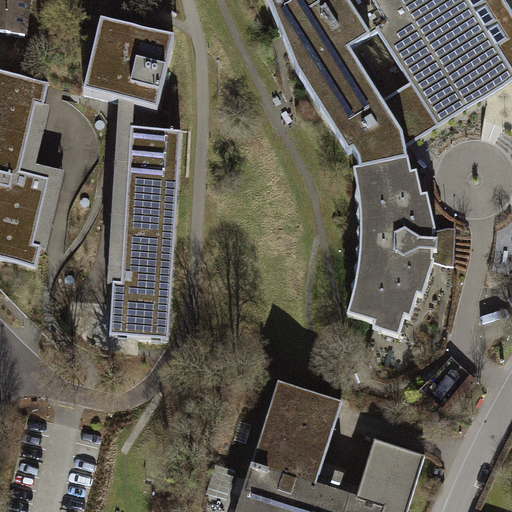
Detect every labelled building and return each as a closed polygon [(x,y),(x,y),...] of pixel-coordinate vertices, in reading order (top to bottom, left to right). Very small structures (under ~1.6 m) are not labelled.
[(0,0),(0,43),(43,48),(47,0),(0,0)] [(284,0),(316,77),(366,158),(371,158),(379,176),(372,179),(380,219),(379,263),(369,314),(417,335),(422,315),(429,319),(434,296),(441,298),(449,268),(452,250),(446,204),(440,206),(434,182),(428,184),(423,150),(511,90),(511,63),(473,0),(284,0)] [(168,94),(176,38),(118,29),(110,85),(168,94)] [(80,94),(16,78),(0,139),(0,207),(12,211),(0,259),(0,286),(57,301),(84,195),(57,188),(80,94)] [(174,324),(180,110),(121,109),(115,322),(174,324)] [(455,361),(439,389),(462,402),(477,373),(455,361)] [(355,403),(292,383),(253,511),(414,511),(431,457),(386,443),(369,500),(329,485),(355,403)]
